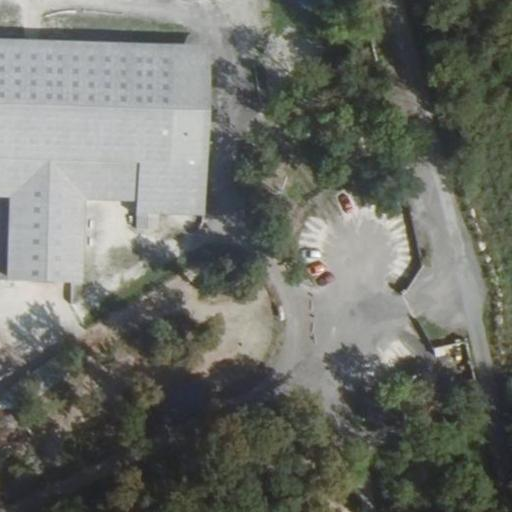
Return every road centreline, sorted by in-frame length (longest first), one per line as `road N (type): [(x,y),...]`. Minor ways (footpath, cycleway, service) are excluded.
road 1 (unknown): [(452,263),(0,492)]
road 2 (unclassified): [(460,296),(16,511)]
road 3 (unclassified): [(385,0),(460,296)]
road 4 (unclassified): [(460,296),(504,511)]
